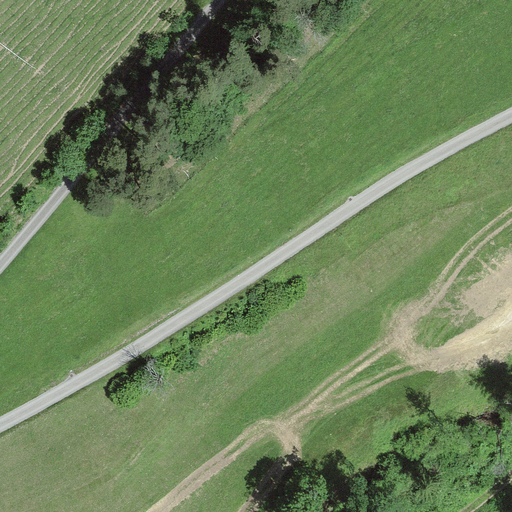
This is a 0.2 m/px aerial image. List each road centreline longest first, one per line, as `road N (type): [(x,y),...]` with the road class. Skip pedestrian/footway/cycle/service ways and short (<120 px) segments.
road 1 (unclassified): [(0,426),(511,116)]
road 2 (track): [(223,0),(0,264)]
